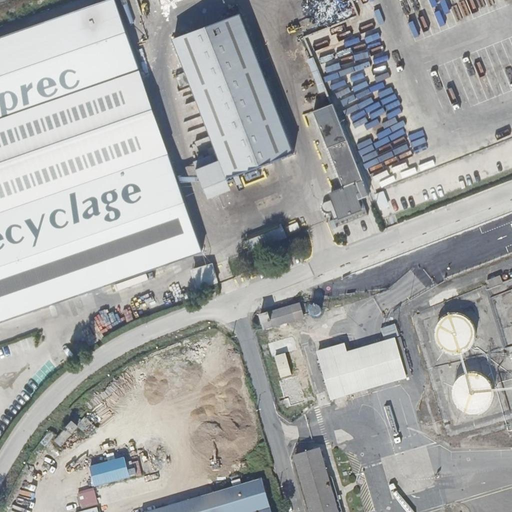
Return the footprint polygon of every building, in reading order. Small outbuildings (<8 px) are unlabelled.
[(118,3),(0,44),(0,126),(143,76),(118,3)] [(240,11),(174,36),(228,176),(294,151),(240,11)] [(324,99),(331,96),(329,89),(326,83),(318,86),(324,99)] [(360,170),(333,102),(313,109),(343,186),(330,192),(332,198),(327,200),(325,202),(324,204),(325,206),(326,209),(328,210),(330,211),(333,210),(336,217),(368,204),(364,196),(370,194),(360,170)] [(170,154),(0,213),(0,321),(205,251),(170,154)] [(207,268),(193,272),(198,289),(212,285),(216,284),(211,267),(207,268)] [(260,320),(264,334),(305,323),(301,308),(260,320)] [(443,352),(449,355),(456,355),(462,354),(468,350),(471,344),(473,338),(472,331),(470,325),(465,320),(459,318),(452,317),(446,319),(440,323),(436,328),(435,335),(435,341),(438,347),(443,352)] [(294,342),(269,349),(272,361),(297,354),(294,342)] [(347,348),(319,355),(334,403),(413,379),(401,342),(359,354),(358,351),(353,353),(353,354),(349,355),(347,348)] [(464,412),(469,414),(476,415),(482,413),(487,410),(491,405),(493,399),(493,393),(491,387),(487,382),(482,378),(476,377),(469,377),(464,380),(459,384),(456,390),(455,396),(456,402),(459,408),(464,412)] [(299,378),(278,384),(286,411),(307,405),(299,378)] [(78,432),(72,426),(55,444),(61,449),(78,432)] [(345,511),(339,491),(335,492),(334,487),(323,452),(298,460),(312,511),(345,511)] [(269,511),(257,474),(139,511),(269,511)]
